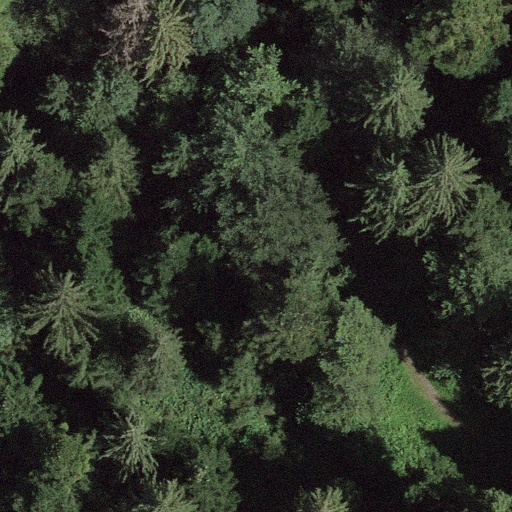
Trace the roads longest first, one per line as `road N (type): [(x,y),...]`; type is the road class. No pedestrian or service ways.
road 1 (track): [(511,482),(398,348),(345,246),(327,149),(333,82),(359,0)]
road 2 (track): [(294,511),(316,489),(398,348)]
